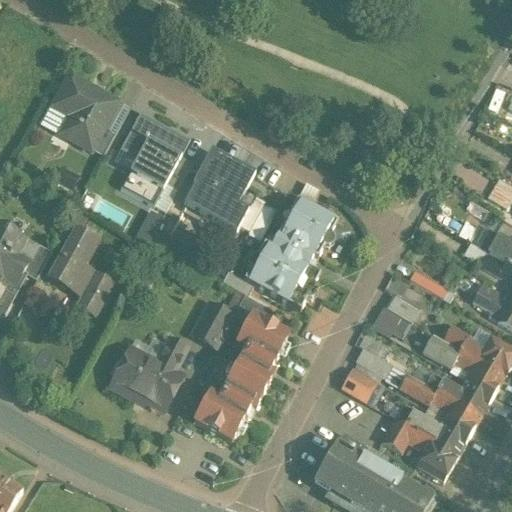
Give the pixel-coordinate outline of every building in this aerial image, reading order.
[(116,107),(69,81),(53,111),(69,120),(60,138),(61,139),(90,155),(90,154),(102,133),(116,107)] [(182,142),(140,119),(124,148),(147,160),(137,180),(130,176),(121,194),(153,212),(165,189),(180,163),(173,159),(182,142)] [(115,139),(102,133),(90,154),(103,161),(115,139)] [(180,163),(165,189),(176,195),(191,169),(180,163)] [(235,180),(208,165),(187,203),(204,212),(200,219),(235,238),(238,233),(243,223),(234,218),(244,198),(230,191),(235,180)] [(77,182),(63,175),(57,186),(71,193),(77,182)] [(511,207),(511,191),(500,185),(489,204),(507,215),(511,207)] [(316,195),(305,189),(296,206),(308,212),(316,195)] [(264,210),(244,198),(234,218),(243,223),(238,233),(248,239),(264,210)] [(296,206),(276,243),(277,243),(271,254),(263,249),(243,286),(253,292),(268,300),(269,299),(276,302),(275,304),(299,317),(319,280),(305,273),(311,262),(316,265),(336,228),(308,212),(296,206)] [(24,245),(0,231),(0,321),(2,322),(19,292),(16,290),(22,278),(26,271),(14,264),(24,245)] [(500,242),(479,231),(470,249),(482,256),(490,260),(500,242)] [(96,247),(75,236),(48,285),(80,302),(75,311),(93,321),(111,288),(83,272),(96,247)] [(511,247),(500,242),(490,260),(508,271),(511,273),(511,247)] [(26,271),(22,278),(35,285),(50,257),(37,250),(26,271)] [(490,260),(482,256),(475,268),(501,284),(502,282),(501,282),(508,271),(490,260)] [(511,273),(508,271),(501,282),(502,282),(511,287),(511,302),(510,305),(511,306),(511,273)] [(243,286),(227,277),(222,287),(244,301),(247,303),(253,292),(243,286)] [(224,295),(213,288),(207,297),(219,304),(224,295)] [(510,305),(482,289),(472,308),(499,324),(510,305)] [(419,315),(393,300),(384,314),(410,330),(419,315)] [(247,303),(244,301),(237,314),(250,321),(260,326),(266,314),(247,303)] [(511,306),(510,305),(499,324),(497,328),(511,336),(511,306)] [(232,322),(209,309),(191,341),(215,354),(232,322)] [(260,326),(250,321),(235,349),(245,354),(218,404),(208,399),(193,427),(231,448),(246,420),(247,421),(251,413),(254,415),(273,380),(270,378),(274,370),(273,370),(288,342),(260,326)] [(511,369),(511,354),(491,343),(482,360),(476,357),(478,353),(466,346),(469,342),(451,332),(442,348),(459,357),(504,384),(511,369)] [(442,348),(431,342),(422,357),(451,373),(453,369),(452,369),(459,357),(442,348)] [(169,346),(155,372),(128,357),(110,392),(131,403),(133,399),(165,416),(181,385),(173,381),(187,355),(169,346)] [(391,371),(362,354),(354,367),(383,384),(391,371)] [(476,368),(459,357),(452,369),(453,369),(465,376),(466,373),(472,376),(476,368)] [(504,384),(476,368),(472,376),(465,387),(492,403),(504,384)] [(426,391),(407,380),(399,395),(428,412),(430,408),(429,408),(436,397),(426,391)] [(460,396),(432,380),(426,391),(436,397),(454,407),(460,396)] [(492,403),(465,387),(460,396),(454,407),(481,423),(492,403)] [(454,407),(436,397),(429,408),(430,408),(442,415),(444,412),(449,415),(450,413),(454,407)] [(481,423),(454,407),(450,413),(449,415),(442,427),(469,443),(481,423)] [(438,433),(402,412),(394,425),(413,436),(431,447),(438,433)] [(394,425),(381,448),(401,459),(408,448),(406,447),(413,436),(394,425)] [(469,443),(442,427),(438,433),(431,447),(458,462),(469,443)] [(431,447),(413,436),(406,447),(408,448),(419,455),(421,451),(426,454),(428,451),(431,447)] [(393,468),(342,438),(336,449),(387,478),(393,468)] [(431,447),(428,451),(426,454),(416,471),(443,487),(458,462),(431,447)] [(336,449),(318,479),(334,509),(339,511),(431,511),(434,508),(432,507),(433,505),(405,489),(411,479),(393,468),(387,478),(336,449)] [(11,511),(22,496),(0,481),(0,511),(11,511)]
